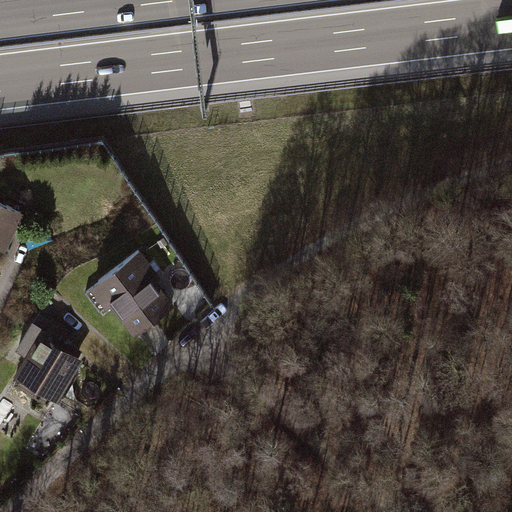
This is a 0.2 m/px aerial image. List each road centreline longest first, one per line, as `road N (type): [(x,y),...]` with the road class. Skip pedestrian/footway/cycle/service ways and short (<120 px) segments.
road 1 (unclassified): [(10,511),(218,325),(346,233),(466,169),(511,156)]
road 2 (motorway): [(0,73),(511,12)]
road 3 (track): [(194,350),(283,411),(375,499),(412,511)]
road 4 (motorway): [(189,0),(0,22)]
